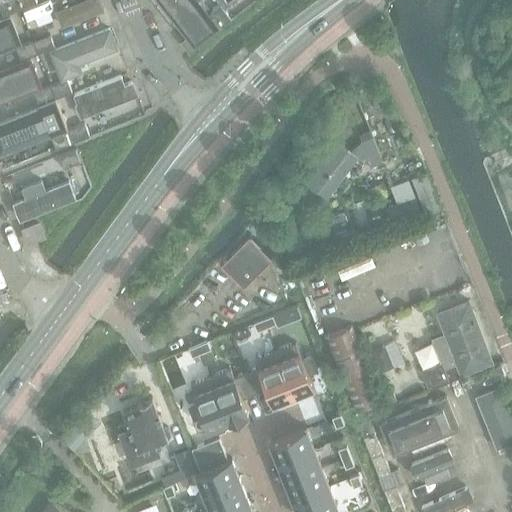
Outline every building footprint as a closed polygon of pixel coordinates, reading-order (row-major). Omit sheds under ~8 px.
[(20,8),(16,0),(2,0),(0,1),(0,6),(3,15),(20,8)] [(231,17),(220,3),(209,12),(221,26),(231,17)] [(54,46),(49,34),(33,40),(38,53),(54,46)] [(21,59),(38,53),(33,40),(16,47),(21,59)] [(33,62),(0,74),(0,103),(43,87),(33,62)] [(122,77),(73,96),(80,116),(137,95),(132,81),(124,84),(122,77)] [(72,91),(67,78),(50,85),(55,97),(72,91)] [(55,97),(50,85),(34,91),(39,104),(55,97)] [(39,110),(0,125),(0,143),(45,126),(39,110)] [(90,135),(85,123),(68,129),(73,141),(90,135)] [(73,141),(68,129),(51,136),(56,148),(73,141)] [(327,197),(357,156),(361,158),(368,156),(372,166),(383,162),(370,129),(359,134),(362,140),(351,150),(331,135),(320,149),(324,151),(303,180),(327,197)] [(80,161),(75,148),(58,155),(63,167),(80,161)] [(426,213),(442,207),(426,171),(411,177),(426,213)] [(21,223),(79,199),(69,173),(49,181),(54,193),(15,208),(21,223)] [(43,235),(39,223),(24,229),(28,241),(43,235)] [(272,255),(249,232),(221,261),(244,284),(272,255)] [(276,323),(273,314),(263,318),(267,326),(276,323)] [(267,326),(263,318),(254,322),(257,330),(267,326)] [(201,352),(211,348),(207,340),(198,344),(201,352)] [(303,359),(296,341),(276,349),(294,393),(312,386),(313,386),(308,373),(317,369),(312,356),(303,359)] [(201,352),(198,344),(188,347),(192,356),(201,352)] [(294,393),(276,349),(256,357),(259,366),(247,371),(255,392),(268,387),(273,401),(294,393)] [(505,375),(501,365),(495,368),(491,369),(495,379),(501,377),(505,375)] [(242,397),(255,392),(247,371),(234,376),(230,367),(211,375),(228,419),(248,412),(242,397)] [(228,419),(211,375),(191,383),(198,401),(188,405),(194,418),(203,415),(208,427),(228,419)] [(511,417),(500,387),(499,387),(476,395),(497,447),(511,441),(511,417)] [(171,433),(168,427),(163,425),(152,396),(138,402),(139,404),(123,410),(138,449),(154,443),(160,458),(174,452),(168,438),(171,433)] [(441,406),(381,429),(389,447),(448,424),(441,406)] [(344,423),(341,413),(332,417),(336,427),(344,423)] [(314,447),(306,427),(271,441),(278,461),(279,461),(314,447)] [(384,452),(376,432),(366,437),(373,456),(384,452)] [(228,459),(219,436),(192,447),(201,469),(228,459)] [(452,443),(399,463),(403,475),(456,454),(452,443)] [(350,455),(347,445),(338,448),(342,458),(350,455)] [(321,466),(314,447),(279,461),(278,461),(286,480),(321,466)] [(392,471),(384,452),(373,456),(381,476),(392,471)] [(354,464),(350,455),(342,458),(345,467),(354,464)] [(404,476),(408,487),(461,466),(457,455),(404,476)] [(239,477),(231,457),(228,459),(201,469),(196,471),(204,491),(239,478),(239,477)] [(329,485),(321,466),(286,480),(287,482),(294,499),(329,485)] [(362,483),(358,473),(349,477),(353,486),(362,483)] [(247,496),(239,478),(204,491),(211,510),(247,496)] [(175,493),(171,483),(163,486),(167,496),(175,493)] [(405,504),(397,484),(386,488),(394,508),(405,504)] [(318,511),(337,505),(329,485),(294,499),(298,511),(318,511)] [(466,491),(417,510),(417,511),(450,511),(471,504),(466,491)] [(253,511),(247,496),(211,510),(212,511),(253,511)] [(68,511),(50,499),(41,511),(68,511)]
